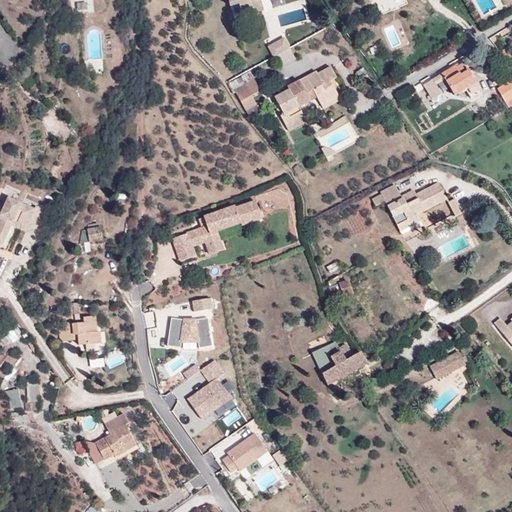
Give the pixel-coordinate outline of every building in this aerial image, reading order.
[(251,5),(262,2),(261,0),(228,0),(230,6),(239,4),(242,14),(252,11),(251,5)] [(264,8),(262,2),(251,5),(252,11),(264,8)] [(275,56),(292,47),(286,36),(269,45),(275,56)] [(225,61),(221,65),(226,71),(231,67),(225,61)] [(442,68),(444,72),(453,67),(451,63),(442,68)] [(453,67),(444,72),(431,80),(435,88),(446,81),(456,97),(466,90),(471,99),(473,97),(480,93),(481,92),(463,64),(457,68),(456,65),(453,67)] [(322,106),(339,97),(330,82),(337,78),(331,67),(318,74),(317,71),(288,87),(290,90),(275,98),(281,108),(284,114),(281,116),(288,128),(306,118),(298,105),(296,100),(314,91),(316,95),(322,106)] [(235,89),(253,80),(250,73),(231,83),(235,89)] [(260,92),(253,80),(235,89),(246,111),(257,105),(252,96),(260,92)] [(498,89),(509,107),(511,105),(511,84),(510,81),(498,89)] [(298,105),(316,95),(314,91),(296,100),(298,105)] [(341,101),(339,97),(322,106),(324,110),(341,101)] [(47,129),(57,124),(52,114),(42,119),(47,129)] [(307,122),(306,118),(288,128),(289,132),(307,122)] [(402,200),(401,196),(395,185),(380,193),(381,195),(372,200),(376,207),(385,202),(399,228),(408,224),(410,227),(422,221),(418,214),(447,199),(439,184),(416,195),(416,193),(402,200)] [(414,190),(401,196),(402,200),(416,193),(414,190)] [(13,222),(35,233),(45,211),(36,207),(34,211),(9,198),(0,216),(0,233),(6,237),(12,225),(13,222)] [(454,200),(448,203),(456,217),(462,213),(454,200)] [(240,223),(241,225),(261,217),(255,201),(235,208),(234,207),(199,220),(203,229),(173,241),(182,263),(196,257),(192,248),(206,242),(211,256),(224,251),(216,232),(240,223)] [(34,235),(35,233),(13,222),(12,225),(34,235)] [(408,224),(399,228),(401,232),(410,227),(408,224)] [(90,242),(89,241),(102,239),(101,228),(88,229),(82,230),(80,243),(90,242)] [(91,252),(90,242),(80,243),(81,253),(91,252)] [(339,284),(342,294),(343,297),(353,294),(348,281),(339,284)] [(339,284),(331,287),(335,298),(342,294),(339,284)] [(193,300),(195,311),(215,309),(213,298),(193,300)] [(170,319),(172,345),(200,342),(200,347),(213,346),(210,316),(170,319)] [(94,332),(96,332),(95,317),(83,318),(84,323),(73,324),(73,322),(66,323),(66,328),(67,340),(74,340),(74,335),(78,334),(79,339),(79,345),(95,343),(94,332)] [(511,321),(506,327),(500,319),(493,324),(511,346),(511,321)] [(361,353),(346,361),(335,342),(312,354),(323,375),(329,386),(335,382),(369,363),(366,360),(361,353)] [(458,352),(430,367),(437,382),(466,366),(458,352)] [(202,369),(211,383),(188,398),(202,419),(233,398),(219,378),(226,373),(217,359),(202,369)] [(329,386),(323,375),(305,385),(317,409),(336,399),(331,389),(329,386)] [(39,401),(39,384),(31,384),(31,382),(28,382),(28,401),(39,401)] [(22,406),(19,390),(7,391),(13,408),(22,406)] [(102,419),(105,425),(116,419),(113,413),(102,419)] [(123,445),(134,439),(126,425),(129,423),(124,414),(116,419),(105,425),(110,435),(96,443),(105,460),(105,461),(113,456),(114,458),(126,452),(123,445)] [(234,476),(269,451),(257,433),(221,458),(234,476)] [(137,446),(134,439),(123,445),(126,452),(137,446)] [(98,464),(105,460),(96,443),(85,440),(98,464)] [(80,456),(86,453),(81,443),(76,445),(80,456)]
